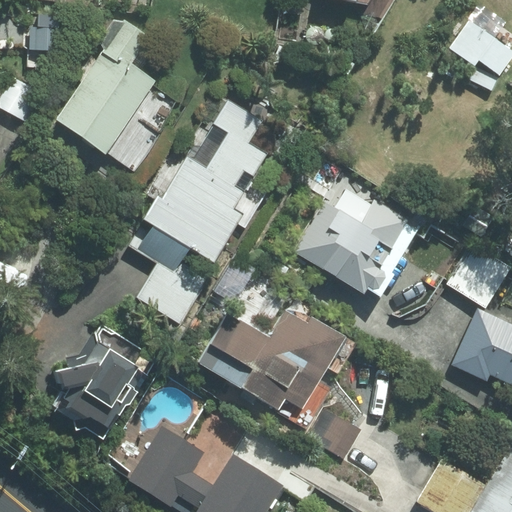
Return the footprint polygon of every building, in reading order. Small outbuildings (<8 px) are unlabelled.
[(148,38),(122,20),(121,21),(111,20),(97,42),(100,49),(53,121),(105,155),(107,153),(134,171),(160,132),(133,114),(155,81),(130,65),(148,38)] [(498,40),(470,21),(464,29),(465,30),(452,50),(479,68),(498,40)] [(60,27),(30,26),(28,51),(59,53),(60,27)] [(345,76),(352,64),(339,57),(332,69),(345,76)] [(492,94),(499,80),(476,68),(469,82),(492,94)] [(155,266),(135,299),(178,325),(205,281),(181,265),(189,252),(214,267),(244,219),(234,212),(269,157),(252,145),(265,124),(230,102),(215,126),(229,135),(207,170),(188,158),(163,200),(159,198),(127,248),(155,266)] [(383,265),(409,222),(376,202),(362,224),(325,202),(295,253),(366,297),(385,267),(383,265)] [(0,239),(0,281),(23,291),(37,255),(0,239)] [(503,267),(469,245),(444,283),(477,305),(503,267)] [(255,269),(235,257),(214,292),(233,304),(255,269)] [(343,460),(362,431),(323,407),(333,391),(321,384),(349,339),(312,317),(308,324),(285,310),(269,337),(242,321),(211,372),(306,429),(302,435),(343,460)] [(511,326),(478,311),(451,368),(488,385),(491,378),(511,387),(511,326)] [(155,360),(100,325),(93,335),(92,333),(78,354),(65,357),(67,368),(53,371),(57,387),(72,383),(55,411),(77,426),(79,435),(88,432),(102,442),(155,360)] [(195,452),(155,426),(120,480),(160,506),(167,495),(186,507),(182,511),(250,511),(268,485),(219,454),(201,483),(182,471),(195,452)] [(511,511),(511,445),(505,441),(459,511),(498,511),(502,507),(510,511),(511,511)] [(456,511),(474,484),(433,459),(407,500),(425,511),(456,511)]
